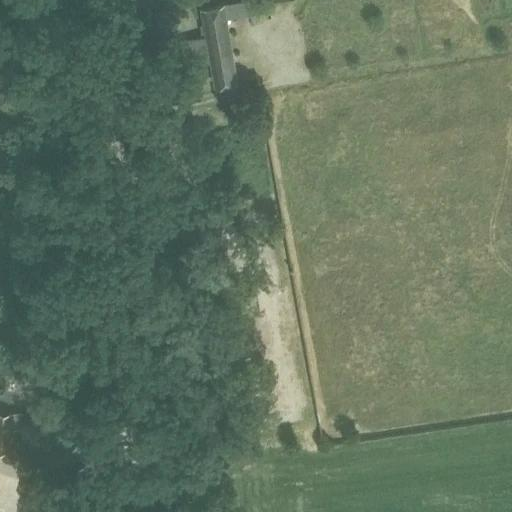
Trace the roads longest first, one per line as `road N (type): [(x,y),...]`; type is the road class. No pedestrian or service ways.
road 1 (track): [(140,511),(120,177)]
road 2 (track): [(120,177),(113,0)]
